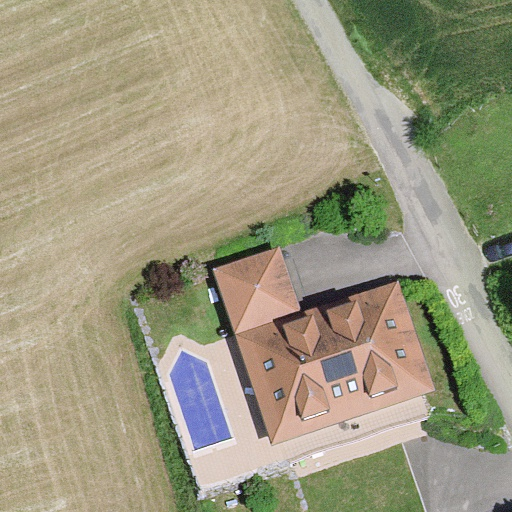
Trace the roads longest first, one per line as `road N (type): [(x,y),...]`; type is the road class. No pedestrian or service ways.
road 1 (residential): [(511,390),(380,141)]
road 2 (unclassified): [(380,141),(307,0)]
